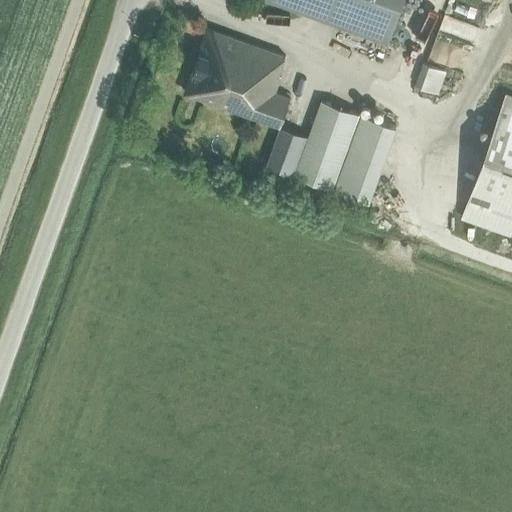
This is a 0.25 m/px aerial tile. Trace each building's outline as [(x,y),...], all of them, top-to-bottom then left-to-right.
[(272,0),(389,42),(403,0),(272,0)] [(283,75),(281,74),(287,57),(285,56),(208,28),(185,92),(281,126),(291,96),(277,90),(283,75)] [(447,70),(451,61),(427,52),(424,62),(416,84),(439,93),(447,70)] [(511,234),(511,99),(506,97),(463,217),(511,234)] [(334,188),(370,201),(397,126),(322,99),(309,135),(291,129),(276,168),(334,188)]
